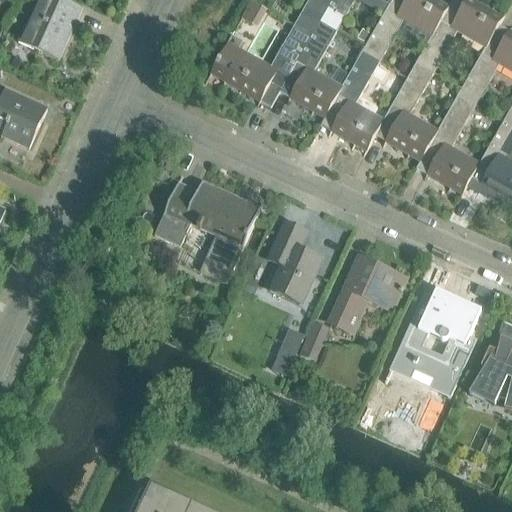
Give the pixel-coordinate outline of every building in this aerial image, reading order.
[(82,10),(59,0),(37,0),(18,45),(58,63),(82,10)] [(276,2),(272,0),(266,11),(269,13),(276,2)] [(309,0),(294,28),(311,38),(320,22),(332,0),(309,0)] [(332,0),(320,22),(338,32),(355,0),(378,0),(390,6),(393,0),(332,0)] [(366,46),(365,47),(361,55),(379,65),(403,23),(431,39),(449,9),(433,0),(393,0),(390,6),(372,36),(366,46)] [(416,66),(433,76),(457,34),(486,50),(500,27),(504,20),(468,0),(453,0),(449,9),(431,39),(416,66)] [(320,22),(311,38),(279,94),(324,119),(341,89),(314,74),(338,32),(320,22)] [(474,108),(497,67),(511,74),(511,33),(500,27),(486,50),(457,99),(474,108)] [(279,94),(311,38),(294,28),(270,69),(238,51),(242,44),(233,38),(211,76),(224,83),(270,110),(279,94)] [(362,31),(357,40),(366,46),(372,36),(362,31)] [(366,153),(374,138),(383,122),(356,107),(379,65),(361,55),(341,89),(324,119),(319,127),(366,153)] [(438,133),(410,117),(433,76),(416,66),(398,97),(384,122),(383,122),(374,138),(419,163),(438,133)] [(29,152),(48,110),(5,90),(2,96),(0,94),(0,130),(4,132),(1,139),(29,152)] [(479,167),(450,150),(474,108),(457,99),(438,133),(419,163),(416,171),(462,197),(471,182),(479,167)] [(503,125),(479,167),(471,182),(493,194),(511,204),(511,164),(505,161),(511,148),(511,109),(508,117),(503,125)] [(503,125),(508,117),(499,112),(495,120),(503,125)] [(176,189),(154,238),(180,249),(190,227),(215,239),(200,274),(226,286),(259,213),(201,187),(196,198),(176,189)] [(283,225),(267,262),(279,267),(268,293),(301,307),(321,262),(299,253),(307,235),(283,225)] [(356,262),(328,324),(335,329),(354,333),(368,303),(392,315),(405,285),(390,273),(356,262)] [(448,321),(457,303),(435,293),(434,297),(426,294),(384,386),(386,387),(392,374),(410,383),(416,368),(435,376),(432,382),(453,391),(449,400),(450,401),(476,344),(469,340),(481,314),(463,306),(455,324),(448,321)] [(315,364),(328,332),(313,324),(298,357),(315,364)] [(484,371),(471,394),(472,395),(473,394),(497,400),(496,401),(498,401),(506,403),(507,404),(507,403),(511,406),(511,329),(503,327),(503,324),(502,324),(502,325),(494,354),(489,352),(481,370),(484,371)] [(278,358),(272,372),(285,377),(292,364),(278,358)] [(202,511),(150,488),(139,511),(202,511)]
